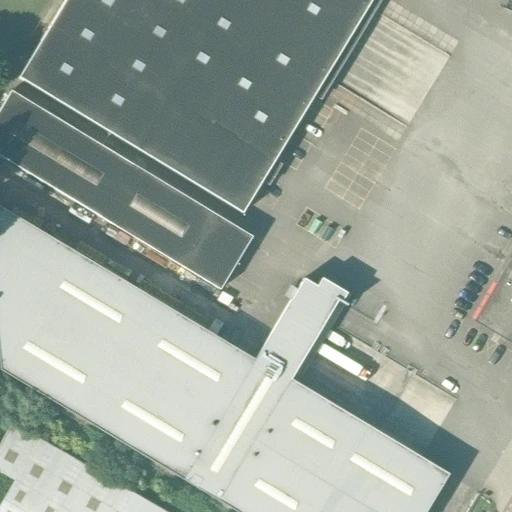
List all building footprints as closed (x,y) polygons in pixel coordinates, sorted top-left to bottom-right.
[(66,0),(18,79),(242,214),(372,0),(66,0)] [(0,157),(13,165),(221,289),(252,237),(218,217),(11,91),(0,109),(0,157)] [(254,361),(0,208),(0,371),(234,511),(425,511),(448,475),(293,382),(347,294),(321,279),(316,287),(303,280),(254,361)] [(511,261),(477,322),(511,342),(511,261)] [(164,511),(12,423),(0,442),(0,473),(14,482),(0,506),(0,511),(164,511)]
